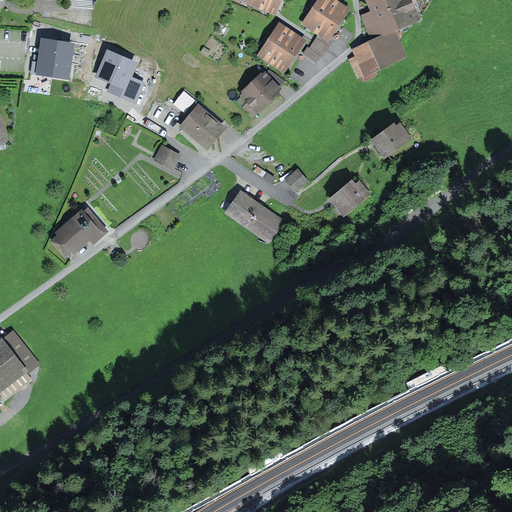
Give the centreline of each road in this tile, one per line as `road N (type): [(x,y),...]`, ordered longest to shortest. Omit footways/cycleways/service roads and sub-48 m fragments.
road 1 (residential): [(511,150),(382,247),(322,274),(0,473)]
road 2 (residential): [(355,0),(359,34),(350,52),(0,319)]
road 3 (trunk): [(511,357),(223,511)]
